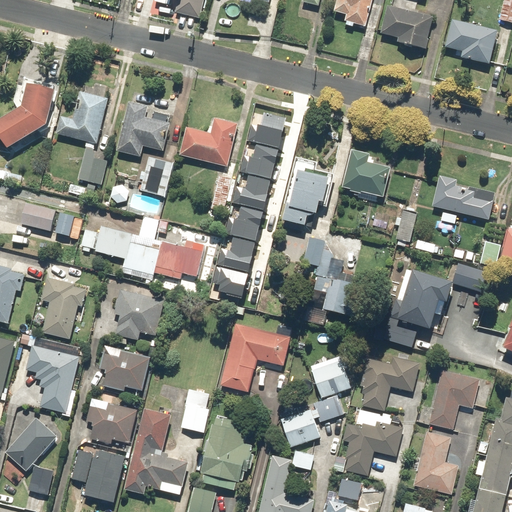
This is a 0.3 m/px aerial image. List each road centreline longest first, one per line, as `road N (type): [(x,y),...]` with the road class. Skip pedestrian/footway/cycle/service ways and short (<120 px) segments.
road 1 (residential): [(0,6),(511,131)]
road 2 (unknown): [(0,183),(127,215)]
